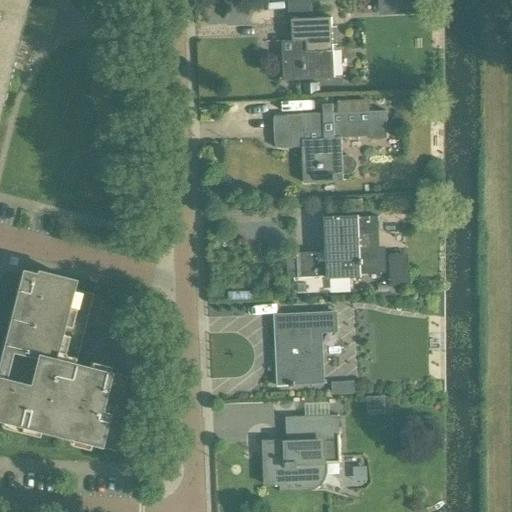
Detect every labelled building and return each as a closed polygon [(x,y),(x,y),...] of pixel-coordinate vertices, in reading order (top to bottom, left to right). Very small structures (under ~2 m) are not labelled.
[(0,0),(0,82),(11,40),(11,38),(14,25),(16,20),(20,21),(32,27),(40,28),(44,11),(37,9),(24,8),(19,7),(20,2),(20,0),(0,0)] [(312,0),(302,0),(288,1),(288,13),(313,12),(312,0)] [(335,77),(332,17),(292,19),(293,41),(295,41),(296,50),(283,51),(285,79),(335,77)] [(323,105),(323,114),(274,116),(276,148),(303,147),(304,183),(344,182),(343,174),(348,174),(352,173),(355,169),(357,164),(355,160),(351,157),(347,156),(343,156),(342,138),(370,137),(370,139),(388,139),(387,111),(370,111),(370,99),(338,101),(338,113),(333,113),(333,105),(323,105)] [(297,254),(287,254),(288,279),(298,278),(382,274),(381,250),(376,250),(375,218),(380,217),(380,216),(327,219),(328,239),(333,239),(334,251),(297,253),(297,254)] [(0,420),(124,452),(132,421),(128,420),(132,401),(120,398),(125,378),(69,364),(73,348),(77,349),(91,295),(34,280),(36,275),(22,271),(0,355),(0,420)] [(339,333),(338,313),(299,315),(300,327),(280,328),(281,359),(277,359),(279,384),(325,382),(323,334),(339,333)] [(139,360),(125,360),(125,371),(139,371),(139,360)] [(382,396),(367,397),(367,410),(383,409),(382,396)] [(286,441),(263,442),(265,485),(280,484),(280,488),(310,487),(312,486),(313,486),(314,485),(316,484),(317,484),(318,483),(319,482),(320,480),(321,479),(322,478),(323,476),(323,475),(324,473),(324,472),(323,463),(340,462),(338,415),(285,418),(286,441)]
